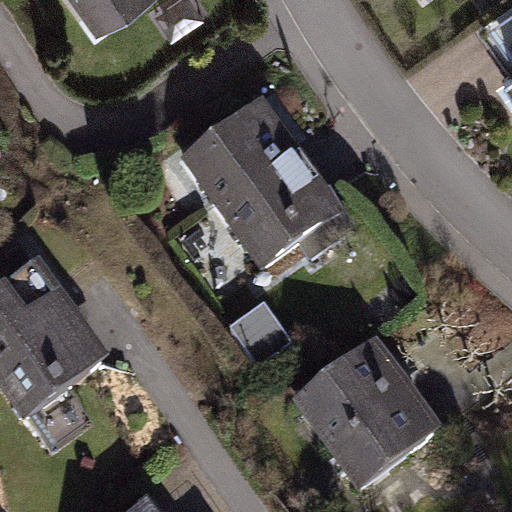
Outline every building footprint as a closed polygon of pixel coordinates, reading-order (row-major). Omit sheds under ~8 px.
[(74,0),(98,32),(142,0),(74,0)] [(511,8),(474,36),(511,87),(511,8)] [(263,103),(182,162),(264,274),(345,215),(263,103)] [(39,264),(0,291),(0,390),(23,424),(110,363),(39,264)] [(377,344),(293,405),(359,495),(443,433),(377,344)]
